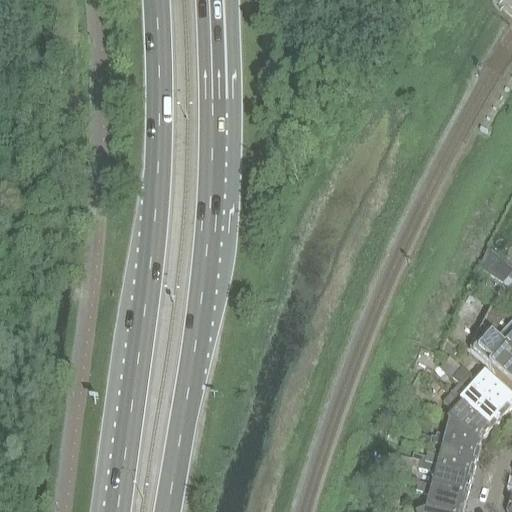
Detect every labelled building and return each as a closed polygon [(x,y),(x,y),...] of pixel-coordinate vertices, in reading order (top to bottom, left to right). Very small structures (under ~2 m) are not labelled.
[(502,287),(508,280),(511,275),(511,271),(487,252),(478,272),(502,287)] [(511,326),(492,310),(481,333),(505,354),(511,360),(511,326)] [(511,391),(511,360),(505,354),(481,333),(470,354),(511,391)] [(451,371),(503,418),(511,408),(511,400),(485,376),(476,387),(466,378),(449,363),(446,365),(452,370),(451,371)] [(468,395),(459,405),(490,433),(503,418),(451,371),(447,376),(459,386),(468,395)] [(481,442),(490,433),(459,405),(454,400),(454,401),(450,398),(442,407),(453,416),(447,423),(450,424),(481,442)] [(433,445),(443,448),(477,458),(481,442),(450,424),(445,441),(435,438),(433,445)] [(429,459),(428,466),(472,478),(477,458),(443,448),(440,462),(429,459)] [(466,500),(472,478),(428,466),(426,473),(436,477),(433,490),(466,500)] [(430,499),(426,511),(463,511),(466,500),(433,490),(418,486),(415,494),(430,499)]
